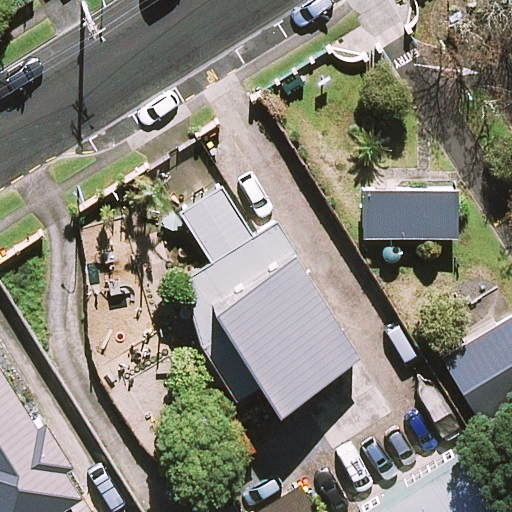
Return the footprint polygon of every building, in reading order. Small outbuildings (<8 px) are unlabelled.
[(369,158),(370,207),(465,206),(464,157),(397,158),(369,158)] [(210,258),(181,275),(194,330),(231,390),(257,375),(271,398),(352,348),(273,219),(249,233),(217,180),(177,204),(210,258)] [(511,290),(449,327),(487,392),(511,377),(511,290)] [(0,511),(91,511),(73,481),(86,473),(42,402),(34,407),(0,351),(0,511)] [(493,511),(454,449),(359,509),(361,511),(493,511)] [(313,511),(295,482),(245,511),(313,511)]
